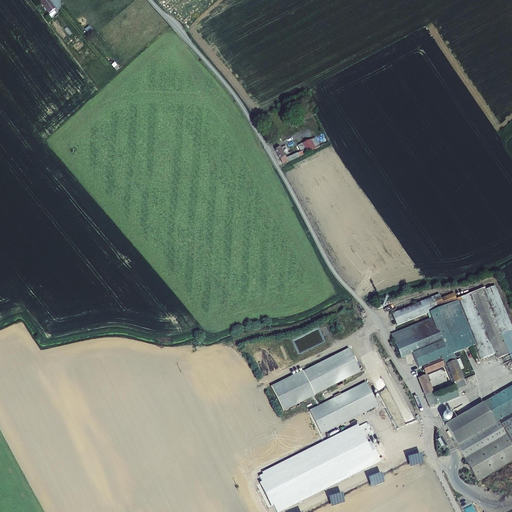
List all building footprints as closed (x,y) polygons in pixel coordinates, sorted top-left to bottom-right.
[(37,0),(45,9),(52,4),(48,0),(37,0)] [(312,110),(289,122),(292,127),(315,116),(312,110)] [(316,151),(311,141),(303,144),(306,150),(286,159),(280,149),(275,152),(282,164),(286,162),(287,164),(316,151)] [(441,296),(394,313),(398,325),(431,313),(432,312),(432,313),(449,307),(457,331),(469,327),(461,305),(463,304),(481,354),(479,355),(477,356),(479,362),(496,357),(498,362),(511,357),(511,360),(511,328),(499,290),(489,293),(488,291),(459,301),(456,295),(443,300),(441,296)] [(461,305),(469,327),(477,347),(479,355),(481,354),(463,304),(461,305)] [(477,347),(469,327),(457,331),(449,307),(432,313),(432,312),(431,313),(434,319),(435,323),(444,348),(445,348),(450,356),(453,355),(477,347)] [(453,355),(450,356),(445,348),(444,348),(435,323),(434,319),(392,334),(401,357),(413,353),(418,368),(422,367),(424,373),(446,365),(452,383),(462,380),(459,370),(462,369),(459,361),(456,362),(453,355)] [(346,348),(269,387),(280,410),(293,404),(294,406),(297,405),(296,402),(333,383),(335,386),(341,383),(339,380),(358,371),(346,348)] [(431,394),(431,393),(424,375),(416,377),(427,408),(435,405),(438,413),(459,404),(453,387),(433,394),(432,394),(431,394)] [(363,382),(307,410),(319,433),(375,405),(363,382)] [(477,483),(511,462),(511,389),(446,428),(477,483)]
